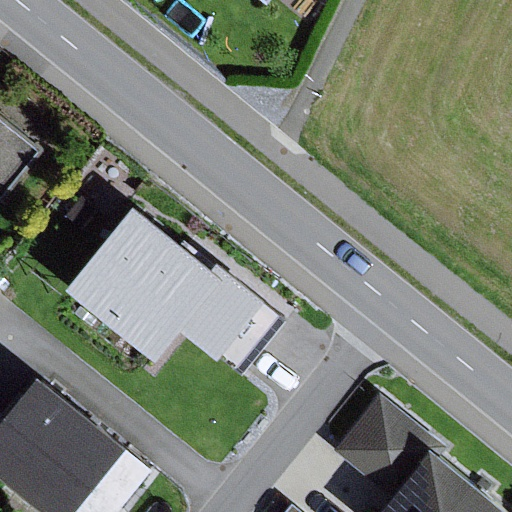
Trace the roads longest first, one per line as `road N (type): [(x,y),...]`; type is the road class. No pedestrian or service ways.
road 1 (residential): [(14,0),(391,305)]
road 2 (residential): [(229,511),(391,305)]
road 3 (residential): [(391,305),(511,403)]
